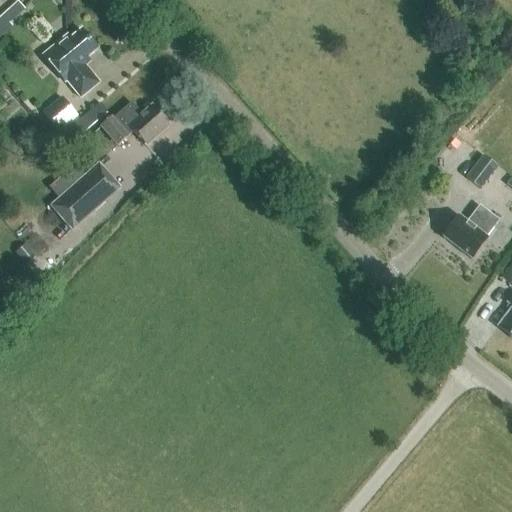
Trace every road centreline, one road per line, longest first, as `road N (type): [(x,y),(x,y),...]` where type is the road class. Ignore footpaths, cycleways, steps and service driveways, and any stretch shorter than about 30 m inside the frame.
road 1 (unclassified): [(511,398),(379,275),(132,0)]
road 2 (track): [(349,511),(471,367)]
